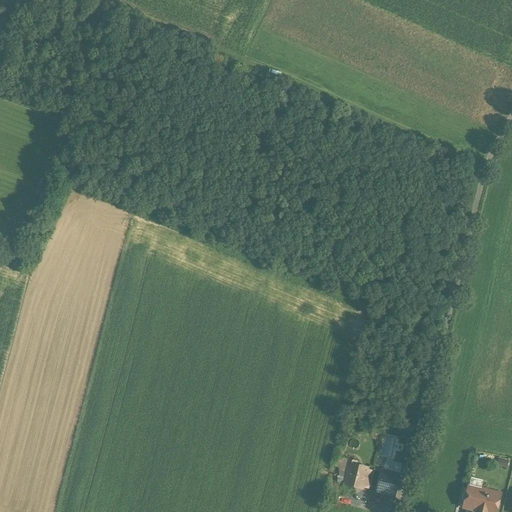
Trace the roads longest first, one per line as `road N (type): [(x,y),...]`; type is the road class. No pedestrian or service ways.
road 1 (track): [(93,0),(486,163)]
road 2 (track): [(511,115),(486,163),(416,445)]
